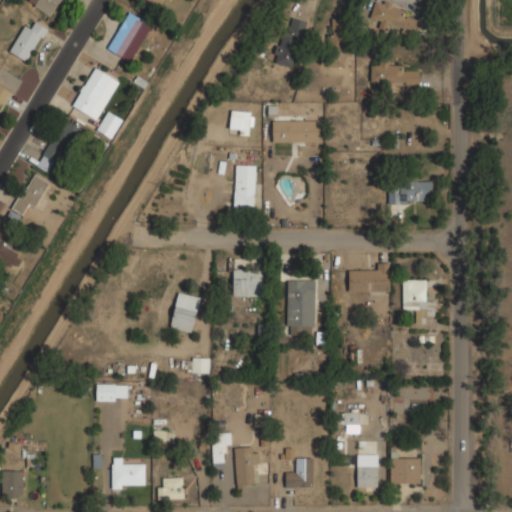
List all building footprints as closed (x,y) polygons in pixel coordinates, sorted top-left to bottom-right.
[(38,0),(35,6),(54,16),(63,0),(38,0)] [(165,0),(148,0),(160,8),(165,0)] [(379,27),(389,31),(392,24),(411,32),(417,15),(378,0),(375,0),(370,17),(381,21),(379,27)] [(108,50),(132,60),(149,21),(125,11),(108,50)] [(276,64),(294,67),(303,19),(285,16),(276,64)] [(9,51),(28,61),(47,28),(29,18),(9,51)] [(327,66),(341,67),(342,21),(331,21),(331,48),(327,48),(327,66)] [(371,64),(370,82),(418,85),(419,67),(371,64)] [(120,81),(95,66),(72,105),(97,119),(120,81)] [(0,107),(10,90),(0,84),(0,107)] [(229,131),(253,134),(255,112),(231,109),(229,131)] [(271,141),(320,141),(320,119),(277,118),(277,109),(272,109),(271,141)] [(110,138),(122,118),(108,110),(96,129),(110,138)] [(60,166),(84,130),(67,119),(36,164),(47,171),(54,162),(60,166)] [(234,211),(255,212),(255,164),(235,164),(234,211)] [(12,209),(22,214),(28,204),(35,208),(50,182),(33,172),(12,209)] [(432,181),(388,181),(388,202),(432,202),(432,181)] [(10,247),(16,238),(0,227),(0,259),(13,268),(22,255),(10,247)] [(389,291),(389,262),(379,262),(379,270),(349,270),(349,291),(389,291)] [(233,296),(262,296),(262,269),(233,269),(233,296)] [(287,325),(315,325),(315,279),(287,279),(287,325)] [(425,279),(402,279),(402,310),(414,310),(414,323),(426,323),(426,317),(434,317),(434,300),(425,300),(425,279)] [(191,332),(200,297),(179,291),(169,327),(191,332)] [(156,296),(145,295),(142,338),(153,339),(156,296)] [(209,371),(209,358),(176,358),(176,371),(209,371)] [(96,400),(128,400),(128,383),(96,383),(96,400)] [(358,424),(358,412),(343,412),(343,424),(358,424)] [(174,430),(154,430),(154,440),(174,440),(174,430)] [(213,466),(223,466),(223,445),(230,445),(230,432),(212,432),(213,466)] [(236,447),(236,486),(257,486),(257,447),(236,447)] [(419,455),(398,455),(398,448),(391,448),(391,483),(419,483),(419,455)] [(313,457),(296,456),(296,470),(285,470),(285,487),(313,487),(313,457)] [(112,487),(144,487),(144,458),(112,458),(112,487)] [(377,466),(357,466),(357,486),(377,486),(377,466)] [(23,469),(2,469),(2,497),(23,497),(23,469)] [(183,498),(183,477),(160,477),(160,498),(183,498)]
